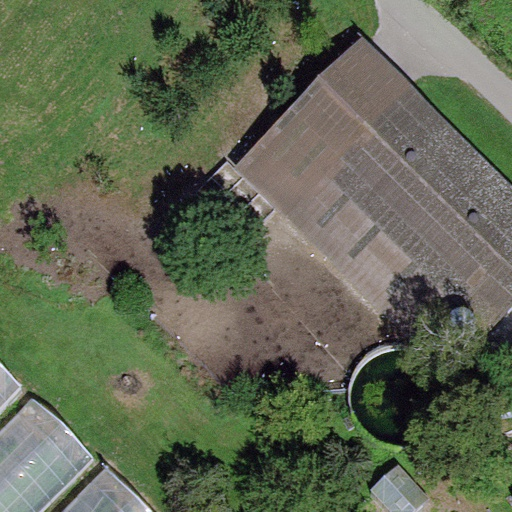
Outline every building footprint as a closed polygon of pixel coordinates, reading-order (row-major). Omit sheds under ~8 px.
[(511,300),(511,179),(361,33),(245,151),(427,329),(440,316),(458,334),(481,311),(492,321),(511,300)] [(0,414),(32,383),(0,351),(0,414)] [(39,389),(0,428),(0,511),(40,511),(102,451),(39,389)] [(397,511),(406,511),(434,488),(401,451),(368,480),(397,511)] [(164,511),(118,463),(66,511),(164,511)]
